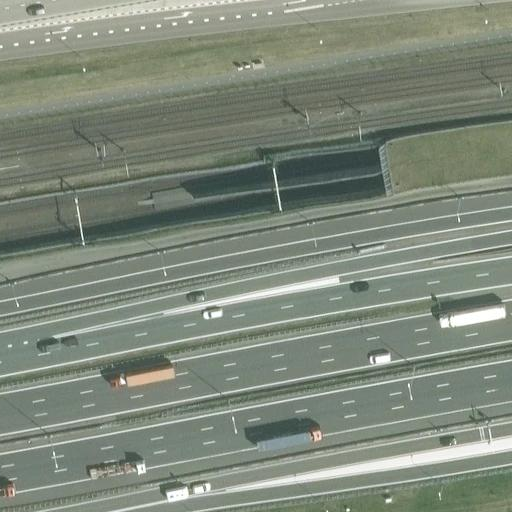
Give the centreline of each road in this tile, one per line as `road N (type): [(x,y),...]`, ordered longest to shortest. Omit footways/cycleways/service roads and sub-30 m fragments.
road 1 (motorway): [(511,323),(0,417)]
road 2 (motorway): [(0,476),(511,383)]
road 3 (motorway): [(511,221),(0,308)]
road 4 (motorway): [(511,238),(338,269),(37,356)]
road 5 (motorway): [(511,271),(37,356)]
road 6 (unclassified): [(0,49),(361,3)]
road 7 (motorway): [(227,491),(511,428)]
road 8 (motorway): [(227,491),(511,457)]
